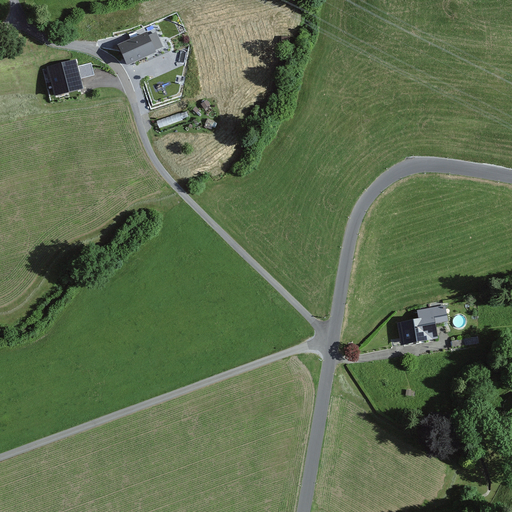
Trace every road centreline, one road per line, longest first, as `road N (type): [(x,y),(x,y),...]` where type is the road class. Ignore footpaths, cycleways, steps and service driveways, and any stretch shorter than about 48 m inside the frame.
road 1 (tertiary): [(511,175),(407,168),(381,180),(356,212),(301,511)]
road 2 (track): [(0,459),(331,342)]
